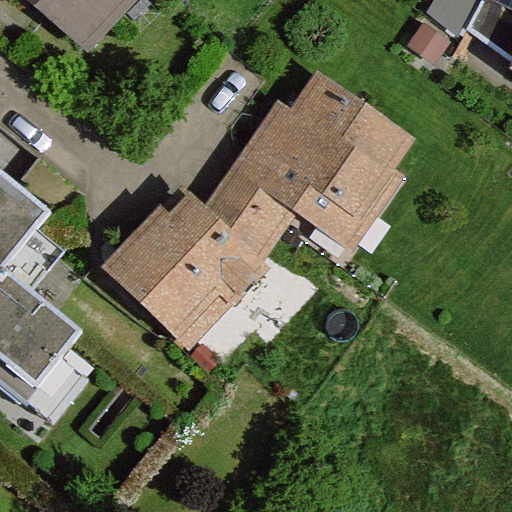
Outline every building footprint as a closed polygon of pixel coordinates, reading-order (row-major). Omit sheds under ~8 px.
[(29,0),(90,53),(142,0),(29,0)] [(511,0),(448,0),(436,20),(465,41),(492,0),(511,9),(511,0)] [(432,30),(417,50),(442,68),(456,48),(432,30)] [(180,195),(106,271),(187,343),(257,269),(250,261),(291,205),(347,243),(393,177),(383,172),(404,139),(316,79),(289,118),(277,110),(206,214),(180,195)] [(0,383),(47,422),(81,381),(59,363),(81,336),(29,292),(64,250),(35,226),(45,215),(0,177),(0,383)]
